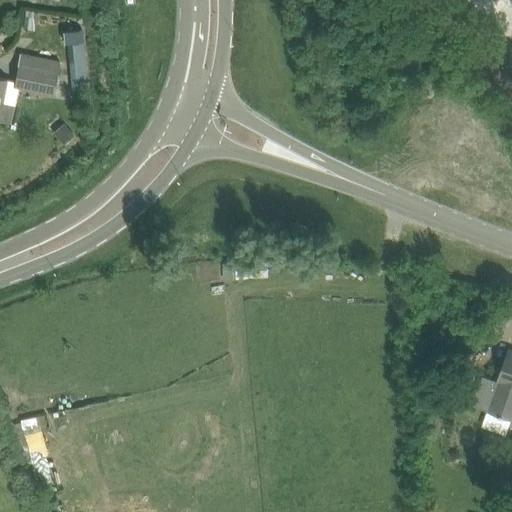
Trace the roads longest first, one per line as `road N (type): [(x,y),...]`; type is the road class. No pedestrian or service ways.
road 1 (secondary): [(0,283),(93,246),(141,212),(200,139)]
road 2 (secondary): [(173,106),(110,193),(0,254)]
road 3 (secondary): [(511,244),(327,176)]
road 4 (secondary): [(327,176),(213,106)]
road 5 (secondary): [(200,139),(327,176)]
